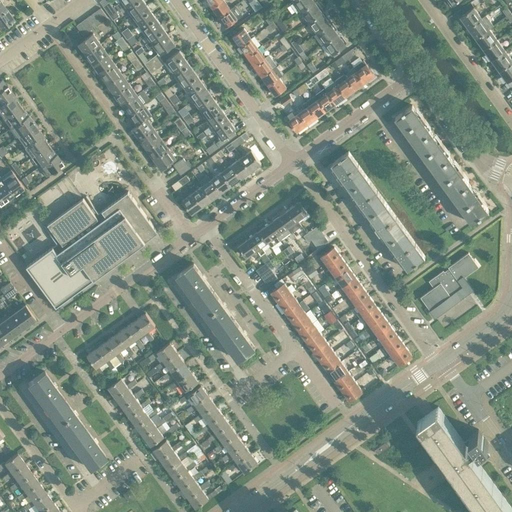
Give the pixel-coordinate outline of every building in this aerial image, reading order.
[(120,9),(131,0),(122,0),(113,7),(109,1),(103,6),(110,16),(116,11),(116,12),(120,9)] [(128,8),(133,14),(146,4),(143,0),(131,0),(120,9),(123,13),(128,8)] [(224,0),(221,0),(212,6),(219,16),(230,8),(224,0)] [(301,11),(315,1),(314,0),(293,0),(289,3),(297,14),(301,11)] [(264,4),(268,10),(273,7),(269,1),(264,4)] [(309,22),(323,11),(315,1),(301,11),(309,22)] [(136,27),(140,24),(153,14),(146,4),(133,14),(137,20),(134,22),(134,24),(136,27)] [(460,17),(468,28),(482,18),(481,18),(474,7),(460,17)] [(502,10),(507,16),(511,13),(507,7),(502,10)] [(101,8),(99,9),(96,11),(103,21),(108,17),(101,8)] [(230,8),(219,16),(227,26),(237,18),(230,8)] [(0,29),(0,30),(14,19),(7,9),(0,13),(0,29)] [(96,11),(92,14),(91,15),(98,24),(103,21),(96,11)] [(110,16),(113,19),(119,15),(116,12),(116,11),(110,16)] [(316,32),(330,22),(323,11),(309,22),(316,32)] [(147,34),(161,24),(153,14),(140,24),(147,34)] [(86,18),(93,28),(98,24),(91,15),(86,18)] [(490,29),(489,29),(494,26),(486,15),(481,18),(482,18),(468,28),(476,39),(490,29)] [(276,20),(280,26),(284,23),(280,17),(276,20)] [(93,28),(86,18),(81,22),(88,31),(93,28)] [(76,25),(80,30),(83,35),(88,31),(81,22),(76,25)] [(324,43),(338,33),(330,22),(316,32),(324,43)] [(280,26),(284,32),(288,29),(284,23),(280,26)] [(154,43),(168,33),(161,24),(147,34),(151,40),(145,44),(148,48),(154,44),(154,43)] [(131,31),(128,27),(122,31),(124,35),(131,31)] [(240,45),(251,37),(244,27),(233,35),(240,45)] [(490,29),(476,39),(483,50),(497,40),(490,29)] [(133,35),(131,31),(124,35),(127,39),(133,35)] [(86,54),(100,43),(93,33),(78,43),(86,54)] [(168,33),(154,43),(154,44),(161,53),(175,43),(168,33)] [(324,43),(332,54),(346,44),(338,33),(324,43)] [(116,40),(120,45),(125,41),(121,36),(116,40)] [(251,37),(240,45),(247,55),(258,47),(251,37)] [(291,42),(295,47),(300,44),(296,39),(291,42)] [(497,40),(483,50),(491,60),(505,50),(497,40)] [(120,45),(123,50),(128,46),(125,41),(120,45)] [(100,43),(86,54),(93,64),(108,53),(100,43)] [(295,47),(299,53),(304,50),(300,44),(295,47)] [(135,51),(138,55),(145,50),(142,46),(135,51)] [(258,47),(247,55),(254,65),(265,57),(258,47)] [(351,49),(344,54),(341,56),(345,61),(355,54),(351,49)] [(173,70),(187,60),(179,50),(166,60),(173,70)] [(511,59),(505,50),(491,60),(499,71),(511,61),(511,59)] [(139,54),(145,63),(149,60),(143,51),(139,54)] [(108,53),(93,64),(100,74),(115,63),(108,53)] [(148,68),(161,58),(158,53),(149,60),(145,63),(144,63),(148,68)] [(277,64),(276,64),(269,54),(265,57),(254,65),(261,75),(272,67),(277,64)] [(139,61),(136,57),(131,60),(134,65),(139,61)] [(148,68),(151,73),(165,63),(161,58),(148,68)] [(353,66),(365,82),(374,75),(363,59),(353,66)] [(187,60),(173,70),(180,79),(194,70),(187,60)] [(307,63),(311,69),(315,66),(311,60),(307,63)] [(142,66),(139,61),(134,65),(137,69),(142,66)] [(511,61),(499,71),(510,86),(511,85),(511,61)] [(115,63),(100,74),(108,84),(122,73),(115,63)] [(347,77),(355,89),(365,82),(353,66),(350,69),(352,73),(347,77)] [(272,67),(261,75),(268,85),(279,77),(272,67)] [(194,70),(180,79),(187,89),(201,79),(194,70)] [(122,73),(108,84),(115,94),(130,83),(122,73)] [(315,81),(315,82),(319,79),(316,74),(306,81),(309,86),(315,81)] [(345,96),(355,89),(347,77),(344,74),(334,81),(345,96)] [(157,81),(160,85),(166,80),(164,76),(157,81)] [(145,80),(149,85),(154,81),(150,77),(145,80)] [(279,77),(268,85),(276,95),(287,87),(279,77)] [(14,95),(7,85),(6,85),(2,79),(0,80),(0,104),(13,95),(14,95)] [(201,79),(187,89),(194,99),(208,89),(201,79)] [(149,85),(152,90),(157,86),(154,81),(149,85)] [(336,103),(345,96),(334,81),(330,84),(333,87),(328,91),(327,91),(336,103)] [(130,83),(115,94),(122,104),(137,93),(130,83)] [(336,103),(327,91),(328,91),(325,87),(315,94),(326,110),(336,103)] [(208,89),(194,99),(201,109),(215,99),(208,89)] [(169,97),(171,101),(177,96),(175,92),(169,97)] [(137,93),(122,104),(129,114),(144,104),(137,93)] [(283,105),(290,100),(293,98),(289,93),(280,100),(283,105)] [(316,117),(326,110),(315,94),(305,101),(316,117)] [(20,105),(13,95),(0,104),(0,113),(3,118),(20,105)] [(171,101),(174,104),(180,100),(177,96),(171,101)] [(164,106),(169,102),(165,97),(160,101),(164,106)] [(215,99),(201,109),(208,118),(222,109),(215,99)] [(307,124),(316,117),(305,101),(301,104),(304,108),(299,112),(307,124)] [(169,102),(164,106),(167,110),(172,106),(169,102)] [(129,114),(137,124),(147,117),(147,118),(152,114),(144,104),(129,114)] [(414,143),(431,131),(425,121),(427,120),(422,113),(420,115),(412,104),(395,117),(414,143)] [(27,115),(27,114),(20,105),(3,118),(10,128),(11,127),(27,115)] [(222,109),(208,118),(215,128),(229,118),(222,109)] [(183,116),(185,120),(192,115),(189,112),(183,116)] [(307,124),(299,112),(289,119),(297,131),(307,124)] [(18,136),(35,124),(28,114),(27,114),(27,115),(11,127),(18,136)] [(185,120),(188,124),(194,119),(192,115),(185,120)] [(139,138),(154,127),(147,118),(147,117),(137,124),(132,128),(139,138)] [(174,121),(178,125),(183,122),(179,117),(174,121)] [(236,128),(229,118),(215,128),(222,138),(206,149),(209,154),(237,134),(234,130),(236,128)] [(178,125),(181,130),(186,126),(183,122),(178,125)] [(42,134),(35,124),(18,136),(24,146),(25,146),(41,134),(42,134)] [(154,127),(139,138),(147,148),(161,138),(154,127)] [(197,136),(200,140),(206,135),(203,131),(197,136)] [(431,131),(414,143),(433,169),(450,157),(444,148),(446,146),(441,140),(439,141),(431,131)] [(245,132),(231,142),(234,147),(249,137),(245,132)] [(48,144),(42,134),(41,134),(25,146),(24,146),(31,156),(48,144)] [(161,138),(147,148),(154,158),(168,148),(161,138)] [(229,151),(234,147),(231,142),(226,146),(229,151)] [(39,166),(56,153),(48,144),(31,156),(38,166),(39,166)] [(168,148),(154,158),(161,169),(176,158),(168,148)] [(241,157),(251,170),(261,163),(251,150),(241,157)] [(350,189),(368,177),(349,151),(331,163),(339,173),(337,175),(342,181),(344,180),(350,189)] [(56,153),(39,166),(46,176),(63,163),(56,153)] [(207,159),(211,165),(215,161),(211,156),(207,159)] [(231,164),(241,177),(251,170),(241,157),(231,164)] [(450,157),(433,169),(452,195),(469,183),(463,173),(464,172),(459,166),(458,167),(450,157)] [(177,170),(187,163),(183,158),(173,165),(177,170)] [(187,163),(177,170),(181,175),(190,168),(187,163)] [(222,171),(231,184),(241,177),(231,164),(222,171)] [(1,177),(13,194),(23,187),(11,169),(1,177)] [(212,178),(222,191),(231,184),(222,171),(212,178)] [(0,177),(0,196),(4,201),(13,194),(1,177),(0,177)] [(175,190),(185,182),(182,177),(172,185),(175,190)] [(368,177),(350,189),(358,200),(356,201),(361,208),(363,206),(369,215),(386,203),(368,177)] [(202,185),(212,199),(222,191),(212,178),(202,185)] [(469,183),(452,195),(472,223),(489,210),(482,200),(483,198),(478,192),(477,193),(469,183)] [(192,192),(202,206),(212,199),(202,185),(192,192)] [(57,306),(158,231),(128,191),(99,212),(96,214),(83,197),(48,223),(60,240),(57,243),(27,265),(57,306)] [(202,206),(192,192),(182,199),(192,213),(202,206)] [(297,220),(298,220),(308,212),(300,201),(289,209),(297,220)] [(386,203),(369,215),(377,226),(375,227),(380,234),(382,233),(388,242),(406,229),(386,203)] [(302,225),(298,220),(297,220),(289,209),(279,216),(287,227),(293,223),(297,228),(302,225)] [(287,227),(279,216),(269,223),(281,240),(291,233),(287,227)] [(281,240),(269,223),(259,231),(267,242),(271,247),(281,240)] [(310,238),(321,230),(318,226),(307,233),(310,238)] [(406,229),(388,242),(396,252),(394,253),(399,260),(401,259),(408,269),(425,256),(406,229)] [(311,238),(314,243),(325,235),(321,231),(321,230),(311,238)] [(266,251),(262,246),(267,242),(259,231),(249,238),(261,255),(266,251)] [(314,243),(318,248),(328,241),(325,235),(314,243)] [(253,252),(257,257),(261,255),(249,238),(239,245),(247,256),(253,252)] [(328,265),(341,256),(334,246),(321,256),(328,265)] [(301,252),(295,257),(298,261),(304,257),(301,252)] [(421,297),(428,306),(425,308),(428,313),(431,310),(435,316),(468,293),(459,281),(478,267),(468,252),(448,267),(449,268),(444,272),(443,270),(429,281),(434,287),(421,297)] [(335,275),(348,266),(341,256),(328,265),(335,275)] [(261,275),(271,267),(267,262),(257,269),(261,275)] [(198,303),(214,291),(194,263),(177,275),(198,303)] [(304,283),(309,279),(300,266),(289,274),(293,279),(297,277),(302,284),(304,283)] [(342,285),(355,276),(348,266),(335,275),(342,285)] [(264,279),(274,272),(271,267),(261,275),(264,279)] [(274,272),(264,279),(267,284),(277,277),(274,272)] [(349,295),(362,285),(355,276),(342,285),(349,295)] [(311,293),(316,289),(313,286),(309,279),(304,283),(311,293)] [(0,288),(4,293),(13,286),(10,281),(0,288)] [(279,301),(291,292),(284,282),(272,291),(279,301)] [(356,304),(369,295),(362,285),(349,295),(356,304)] [(4,293),(7,299),(17,291),(13,286),(4,293)] [(218,331),(235,319),(214,291),(198,303),(218,331)] [(286,311),(299,302),(291,292),(279,301),(286,311)] [(363,314),(376,305),(369,295),(356,304),(363,314)] [(293,321),(306,311),(299,302),(286,311),(293,321)] [(16,310),(26,325),(35,318),(25,304),(16,310)] [(370,324),(383,314),(376,305),(363,314),(370,324)] [(7,316),(18,331),(26,325),(16,310),(7,316)] [(330,310),(324,315),(327,320),(334,315),(330,310)] [(300,330),(313,321),(306,311),(293,321),(300,330)] [(148,330),(154,326),(155,325),(146,312),(135,320),(144,333),(150,341),(154,339),(148,330)] [(0,325),(9,337),(18,331),(7,316),(5,314),(0,317),(0,325)] [(377,333),(390,324),(383,314),(370,324),(377,333)] [(235,319),(218,331),(238,360),(255,348),(235,319)] [(337,327),(340,331),(344,329),(337,319),(332,323),(336,328),(337,327)] [(144,333),(135,320),(125,327),(134,340),(140,348),(144,346),(138,337),(144,333)] [(307,340),(320,331),(313,321),(300,330),(307,340)] [(346,326),(354,337),(358,334),(350,323),(346,326)] [(384,343),(397,334),(390,324),(377,333),(384,343)] [(0,343),(0,344),(9,337),(0,325),(0,343)] [(134,340),(125,327),(116,334),(125,347),(131,355),(134,353),(128,344),(134,340)] [(314,350),(327,340),(320,331),(307,340),(314,350)] [(125,347),(116,334),(106,341),(115,354),(121,362),(124,360),(118,351),(125,347)] [(391,353),(404,344),(397,334),(384,343),(391,353)] [(346,343),(353,352),(358,348),(351,339),(346,343)] [(321,359),(334,350),(327,340),(314,350),(321,359)] [(115,354),(106,341),(96,348),(105,361),(111,369),(115,366),(109,358),(115,354)] [(170,342),(167,344),(157,351),(156,350),(148,356),(151,360),(159,354),(163,360),(176,350),(170,342)] [(404,344),(391,353),(400,364),(413,355),(404,344)] [(105,361),(96,348),(87,355),(96,367),(95,368),(101,376),(105,373),(99,365),(105,361)] [(170,370),(184,360),(176,350),(163,360),(155,366),(158,369),(166,363),(170,370)] [(328,369),(341,360),(334,350),(321,359),(328,369)] [(369,357),(372,362),(380,356),(377,351),(369,357)] [(149,362),(146,358),(140,362),(143,367),(149,362)] [(177,379),(191,370),(184,360),(170,370),(162,375),(165,379),(173,373),(177,379)] [(335,379),(348,370),(341,360),(328,369),(335,379)] [(155,366),(149,370),(151,374),(158,369),(155,366)] [(380,372),(382,376),(388,371),(385,368),(380,372)] [(180,383),(185,390),(199,381),(191,370),(177,379),(169,385),(172,388),(180,383)] [(342,389),(355,379),(348,370),(335,379),(342,389)] [(48,411),(65,399),(44,371),(27,383),(48,411)] [(121,377),(108,386),(116,397),(129,388),(137,382),(135,378),(126,384),(121,377)] [(355,379),(342,389),(350,400),(363,391),(355,379)] [(194,403),(207,393),(201,384),(188,393),(179,399),(182,402),(189,396),(194,403)] [(129,388),(116,397),(123,407),(136,398),(144,391),(142,388),(133,394),(129,388)] [(201,412),(214,403),(207,393),(194,403),(186,408),(189,412),(197,406),(201,412)] [(136,398),(123,407),(130,417),(143,408),(151,401),(149,398),(140,404),(136,398)] [(69,439),(85,427),(65,399),(48,411),(69,439)] [(208,422),(222,412),(214,403),(201,412),(193,418),(196,422),(204,416),(208,422)] [(464,442),(460,435),(438,406),(418,421),(483,511),(511,511),(511,508),(479,463),(490,455),(487,451),(483,446),(488,443),(478,429),(469,436),(470,437),(464,442)] [(143,408),(130,417),(137,426),(150,417),(158,411),(156,408),(148,414),(143,408)] [(216,432),(229,422),(222,412),(208,422),(200,428),(203,431),(211,425),(216,432)] [(150,417),(137,426),(144,436),(157,427),(165,421),(163,417),(155,423),(150,417)] [(223,441),(236,432),(229,422),(216,432),(208,437),(210,441),(218,435),(223,441)] [(85,427),(69,439),(89,468),(106,455),(85,427)] [(157,427),(144,436),(151,445),(163,436),(164,436),(172,430),(170,427),(162,433),(157,427)] [(243,442),(236,432),(223,441),(215,447),(217,451),(225,445),(230,451),(243,442)] [(161,459),(174,450),(182,444),(180,441),(172,446),(166,439),(153,448),(161,459)] [(378,454),(390,445),(387,440),(375,449),(378,454)] [(232,455),(237,461),(250,451),(243,442),(230,451),(222,457),(214,464),(216,467),(225,461),(224,460),(232,455)] [(196,444),(187,450),(189,454),(194,451),(199,447),(197,443),(196,444)] [(174,450),(161,459),(168,469),(181,460),(189,454),(187,450),(178,456),(174,450)] [(239,464),(243,470),(245,472),(258,462),(250,451),(237,461),(229,467),(231,470),(239,464)] [(17,453),(14,455),(4,462),(3,461),(0,463),(0,469),(6,465),(10,471),(24,461),(17,453)] [(181,460),(168,469),(175,479),(188,470),(196,464),(194,460),(186,466),(181,460)] [(17,481),(31,471),(24,461),(10,471),(2,477),(5,480),(13,475),(17,481)] [(188,470),(175,479),(182,489),(195,479),(204,473),(201,470),(193,476),(188,470)] [(221,473),(224,478),(229,475),(225,470),(221,473)] [(25,490),(38,481),(31,471),(17,481),(9,486),(12,490),(20,484),(25,490)] [(195,479),(182,489),(189,498),(202,489),(211,483),(208,479),(200,485),(195,479)] [(32,500),(45,490),(38,481),(25,490),(17,496),(20,500),(27,494),(32,500)] [(130,489),(128,491),(124,493),(128,500),(135,496),(130,489)] [(202,489),(189,498),(196,507),(208,498),(209,499),(217,492),(215,489),(207,495),(202,489)] [(38,510),(52,500),(45,490),(32,500),(24,506),(26,509),(34,504),(38,510)] [(58,511),(60,511),(52,500),(38,510),(35,511),(58,511)]
